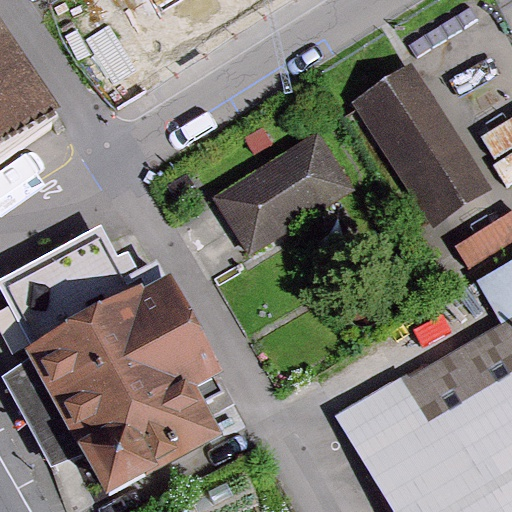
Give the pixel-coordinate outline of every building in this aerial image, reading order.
[(0,175),(81,126),(1,15),(0,15),(0,175)] [(490,192),(415,71),(359,106),(435,227),(490,192)] [(307,146),(208,201),(242,263),(341,208),(307,146)] [(55,265),(4,292),(28,338),(113,504),(225,447),(116,234),(55,265)] [(511,511),(511,319),(351,417),(408,511),(511,511)]
